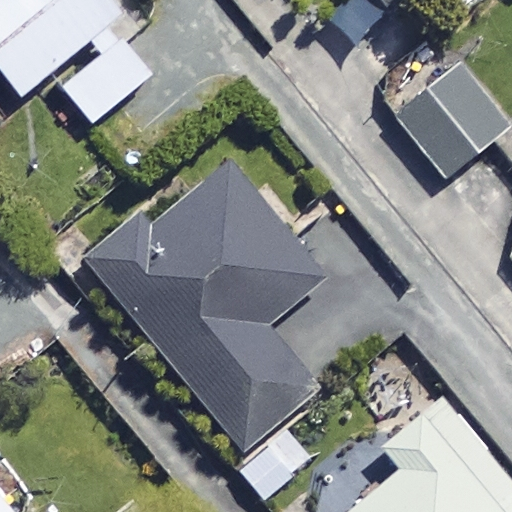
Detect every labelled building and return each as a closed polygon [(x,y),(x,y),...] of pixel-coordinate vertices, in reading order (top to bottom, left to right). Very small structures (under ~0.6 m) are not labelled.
[(0,0),(0,64),(16,84),(111,7),(105,0),(0,0)] [(146,73),(107,24),(84,42),(92,51),(53,83),(60,92),(46,103),(71,134),(146,73)] [(508,125),(458,61),(389,116),(440,180),(508,125)] [(316,277),(226,162),(147,224),(139,213),(84,256),(234,448),(314,386),(262,320),(316,277)] [(511,511),(511,493),(433,398),(377,445),(394,466),(338,511),(511,511)] [(308,456),(283,428),(235,469),(261,498),(308,456)] [(0,511),(10,511),(0,498),(0,511)]
